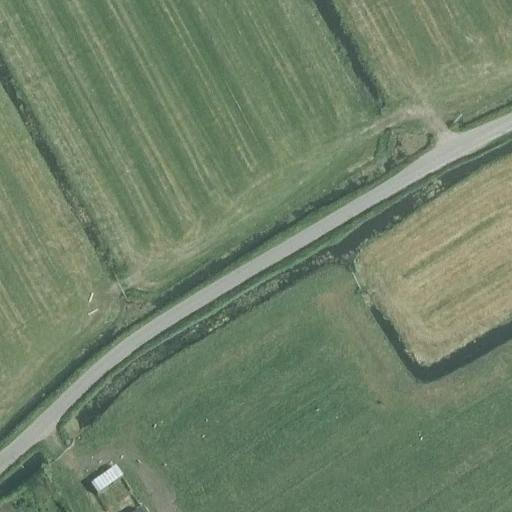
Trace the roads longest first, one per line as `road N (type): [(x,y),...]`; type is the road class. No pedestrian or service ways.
road 1 (unclassified): [(0,464),(151,330),(511,121)]
road 2 (track): [(366,133),(421,109),(388,40)]
